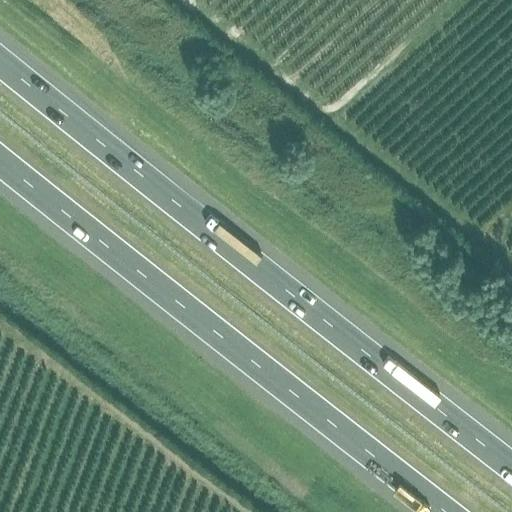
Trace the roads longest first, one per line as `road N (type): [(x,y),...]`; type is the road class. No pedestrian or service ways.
road 1 (motorway): [(511,472),(0,68)]
road 2 (motorway): [(0,167),(441,511)]
